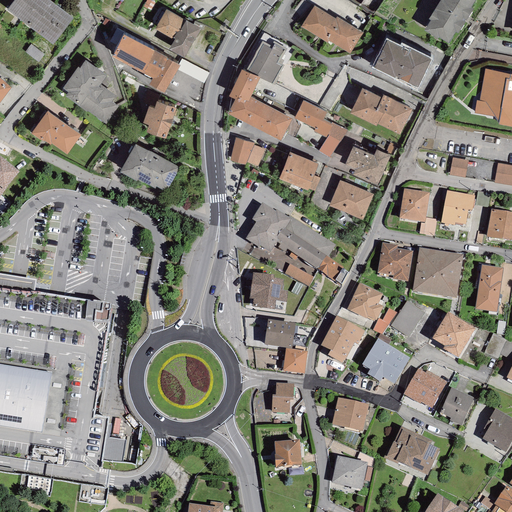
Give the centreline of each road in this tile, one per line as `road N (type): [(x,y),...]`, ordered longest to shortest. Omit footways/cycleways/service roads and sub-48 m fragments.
road 1 (primary): [(194,327),(217,219),(211,122),(218,89),(239,35),(265,0)]
road 2 (residential): [(401,171),(313,344),(306,382)]
road 3 (residential): [(495,0),(441,83),(401,171)]
road 4 (primary): [(194,327),(148,345),(140,393),(148,408),(177,425),(218,414)]
road 5 (residential): [(306,382),(324,466),(319,511)]
road 6 (residential): [(389,401),(414,357),(427,350),(485,379)]
